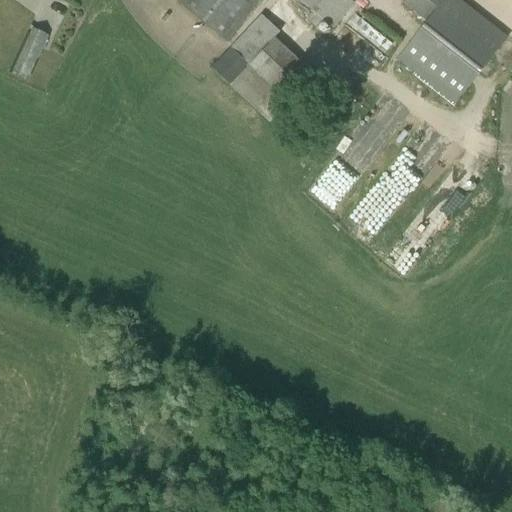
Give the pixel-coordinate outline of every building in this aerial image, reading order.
[(227,43),(261,0),(181,0),(179,4),(227,43)] [(332,29),(354,4),(348,0),(296,0),(312,13),(306,21),(318,31),(324,23),(332,29)] [(455,105),(508,37),(460,0),(408,0),(406,3),(429,21),(398,60),(455,105)] [(345,105),(274,38),(279,33),(260,16),(211,69),(271,126),(297,99),(325,125),(345,105)] [(359,16),(350,25),(382,55),(391,45),(359,16)] [(14,71),(30,78),(49,35),(32,27),(14,71)] [(387,95),(348,137),(368,155),(407,114),(387,95)]
